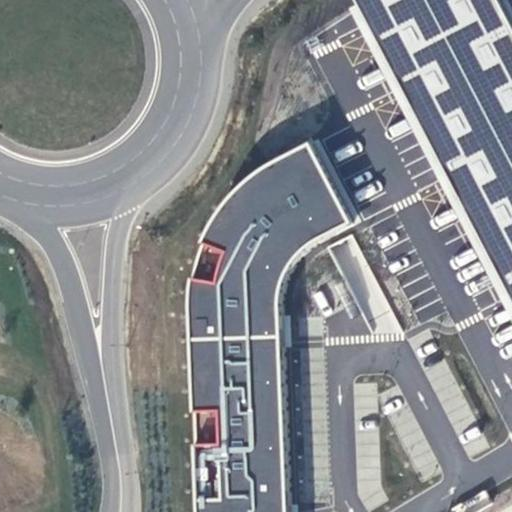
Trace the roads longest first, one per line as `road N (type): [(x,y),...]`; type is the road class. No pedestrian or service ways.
road 1 (primary): [(127,196),(188,140),(208,81),(206,39)]
road 2 (unclassified): [(23,204),(100,350)]
road 3 (unclassified): [(100,350),(113,511)]
road 4 (unclassified): [(100,350),(127,196)]
